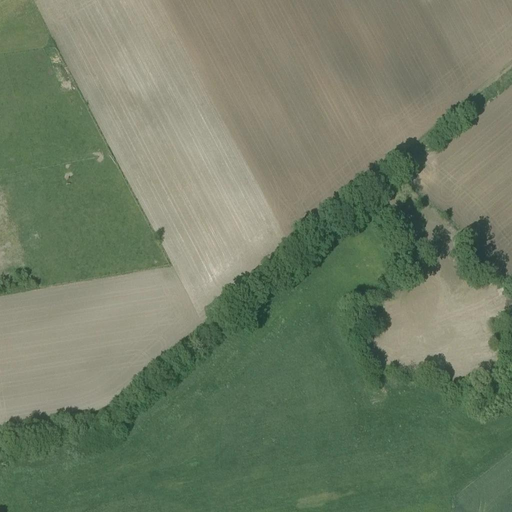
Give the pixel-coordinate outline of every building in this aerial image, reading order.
[(449,259),(417,270),(419,275),(422,283),(413,286),(420,305),(429,302),(461,290),(449,259)] [(489,278),(474,284),(476,291),(492,285),(489,278)] [(386,325),(387,320),(386,316),(383,312),(379,309),(375,309),(370,310),(366,312),(364,316),(363,321),(364,325),(367,329),(371,331),(375,332),(380,331),(383,329),(386,325)] [(473,313),(415,334),(427,366),(461,353),(464,362),(488,352),(473,313)] [(392,335),(364,345),(374,374),(403,364),(392,335)]
